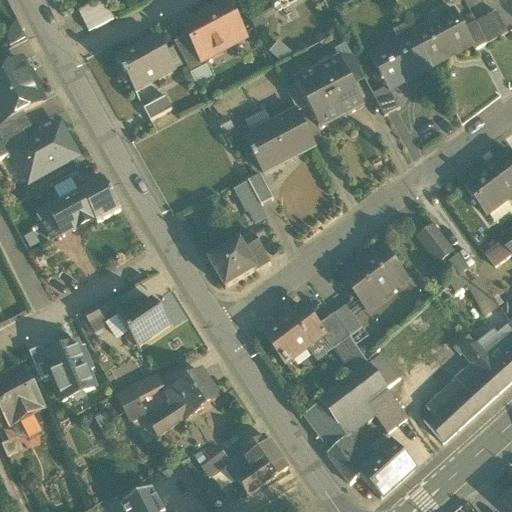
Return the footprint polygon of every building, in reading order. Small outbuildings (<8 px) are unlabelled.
[(101,0),(78,12),(88,33),(113,21),(102,0),(101,0)] [(271,0),(276,8),(290,0),(271,0)] [(188,37),(202,63),(203,62),(229,49),(227,45),(243,37),(225,4),(198,18),(201,23),(185,32),(188,37)] [(454,12),(412,35),(430,68),(453,56),(453,57),(471,47),(473,46),(464,30),(454,12)] [(496,13),(485,19),(496,40),(507,34),(496,13)] [(182,26),(185,32),(201,23),(198,18),(182,26)] [(486,46),(496,40),(485,19),(475,25),(486,46)] [(392,32),(397,43),(412,35),(407,25),(392,32)] [(474,52),(486,46),(475,25),(464,30),(473,46),(471,47),(474,52)] [(430,69),(430,68),(412,35),(397,43),(369,58),(386,89),(387,91),(388,90),(411,78),(411,79),(430,69)] [(183,60),(191,76),(206,68),(203,62),(202,63),(188,37),(174,44),(183,60)] [(127,80),(135,94),(175,73),(157,39),(115,62),(125,81),(127,80)] [(278,43),(269,54),(282,65),(291,54),(278,43)] [(340,64),(352,58),(346,46),(334,51),(340,64)] [(340,64),(352,87),(364,81),(352,58),(340,64)] [(0,123),(0,124),(1,125),(23,113),(42,103),(33,85),(36,84),(30,73),(27,74),(21,62),(1,73),(0,73),(0,123)] [(340,64),(318,75),(340,117),(362,106),(352,87),(340,64)] [(212,79),(206,68),(191,76),(197,87),(212,79)] [(318,129),(340,117),(318,75),(296,87),(308,110),(318,129)] [(286,92),(298,115),(308,110),(296,87),(286,92)] [(372,97),(384,119),(399,110),(388,90),(387,91),(386,89),(372,97)] [(144,112),(150,124),(172,113),(165,100),(144,112)] [(0,123),(0,138),(3,144),(23,133),(31,129),(23,113),(1,125),(0,124),(0,123)] [(244,124),(252,140),(273,128),(265,113),(244,124)] [(246,143),(265,177),(282,167),(281,166),(315,148),(298,115),(273,128),(252,140),(246,143)] [(216,124),(223,136),(234,131),(227,118),(216,124)] [(12,155),(29,185),(77,158),(60,128),(29,145),(12,154),(12,155)] [(0,145),(0,161),(12,155),(12,154),(29,145),(23,133),(3,144),(0,145)] [(462,189),(485,219),(488,217),(506,204),(511,198),(511,160),(508,155),(462,189)] [(60,205),(79,194),(69,177),(50,187),(60,205)] [(261,177),(248,184),(261,209),(274,202),(261,177)] [(103,181),(80,193),(92,214),(95,221),(97,225),(121,213),(103,181)] [(267,219),(261,209),(248,184),(232,193),(243,215),(246,213),(254,226),(267,219)] [(71,226),(92,214),(80,193),(79,194),(60,205),(71,226)] [(511,211),(506,204),(488,217),(495,226),(511,213),(511,211)] [(52,219),(63,238),(75,232),(71,226),(60,205),(48,211),(52,219)] [(71,226),(75,232),(95,221),(92,214),(71,226)] [(52,244),(63,238),(52,219),(42,225),(52,244)] [(419,238),(438,263),(450,254),(431,229),(419,238)] [(240,245),(256,273),(270,265),(254,237),(240,245)] [(511,237),(502,244),(504,247),(506,250),(511,245),(511,237)] [(209,264),(225,291),(256,273),(240,245),(209,264)] [(511,257),(506,250),(504,247),(487,259),(495,269),(511,257)] [(342,280),(366,313),(406,283),(381,251),(380,252),(381,253),(358,269),(357,268),(342,280)] [(446,265),(457,280),(467,271),(456,258),(446,265)] [(467,271),(457,280),(449,287),(454,295),(466,288),(484,319),(499,309),(472,266),(467,271)] [(83,315),(89,327),(116,313),(109,301),(83,315)] [(128,336),(137,350),(171,327),(153,301),(140,310),(136,304),(116,318),(128,336)] [(346,307),(333,317),(349,340),(362,330),(346,307)] [(263,337),(285,366),(306,350),(322,338),(323,337),(317,329),(302,308),(263,337)] [(332,352),(349,340),(333,317),(317,329),(323,337),(322,338),(332,352)] [(128,336),(116,318),(104,326),(117,344),(128,336)] [(476,346),(492,366),(511,349),(511,328),(510,326),(497,337),(494,334),(476,346)] [(317,364),(332,352),(322,338),(306,350),(317,364)] [(332,352),(353,379),(368,368),(349,340),(332,352)] [(43,358),(52,377),(64,406),(99,392),(91,375),(95,373),(85,349),(81,350),(78,343),(43,358)] [(481,412),(509,386),(492,366),(476,346),(463,357),(472,369),(455,384),(481,412)] [(511,384),(511,349),(492,366),(509,386),(511,384)] [(52,377),(43,358),(40,350),(29,354),(40,382),(52,377)] [(368,368),(386,392),(400,381),(381,357),(368,368)] [(304,417),(331,453),(356,433),(375,419),(395,404),(386,392),(368,368),(353,379),(304,417)] [(11,430),(19,425),(29,442),(42,435),(43,425),(36,413),(39,411),(29,392),(31,391),(28,385),(29,385),(21,370),(5,379),(4,383),(0,384),(0,401),(1,405),(0,408),(3,413),(6,419),(9,425),(7,425),(10,430),(11,430)] [(183,423),(184,424),(219,402),(201,373),(166,396),(173,407),(183,423)] [(116,398),(122,411),(138,403),(161,391),(154,379),(116,398)] [(428,430),(443,447),(481,412),(455,384),(436,401),(439,405),(438,410),(431,416),(432,418),(429,420),(433,425),(428,430)] [(133,432),(149,424),(138,403),(122,411),(133,432)] [(408,422),(395,404),(375,419),(386,435),(387,437),(408,422)] [(170,411),(149,424),(158,439),(183,423),(173,407),(169,409),(170,411)] [(92,421),(107,446),(120,438),(105,413),(92,421)] [(356,433),(369,450),(386,435),(375,419),(356,433)] [(19,425),(11,430),(17,439),(29,442),(19,425)] [(350,487),(360,479),(359,478),(371,466),(363,457),(370,452),(369,450),(356,433),(331,453),(327,456),(350,487)] [(240,488),(248,499),(288,470),(265,438),(265,439),(241,456),(256,477),(240,488)] [(2,447),(7,460),(18,455),(22,453),(17,440),(6,445),(2,447)] [(393,447),(371,466),(359,478),(360,479),(381,502),(415,471),(393,447)] [(193,458),(201,470),(208,465),(200,453),(193,458)] [(201,470),(209,480),(224,469),(230,465),(230,464),(223,454),(208,465),(201,470)] [(239,489),(240,488),(256,477),(241,456),(230,464),(230,465),(224,469),(239,489)] [(32,476),(23,487),(32,494),(41,483),(32,476)] [(121,507),(122,511),(162,511),(152,492),(121,507)] [(511,511),(511,495),(502,505),(508,511),(511,511)]
